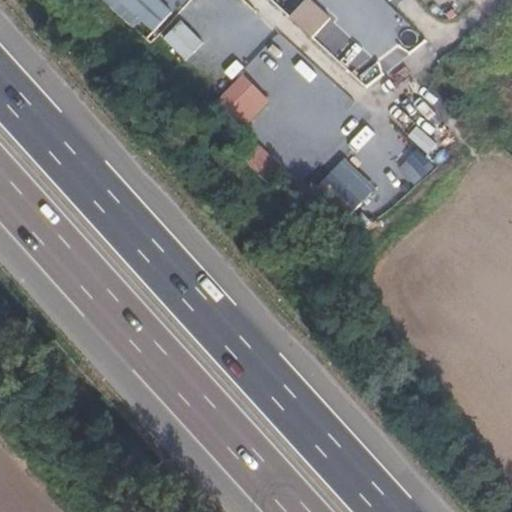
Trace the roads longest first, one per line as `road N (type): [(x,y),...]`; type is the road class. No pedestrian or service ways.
road 1 (motorway): [(397,511),(0,77)]
road 2 (motorway): [(0,178),(303,511)]
